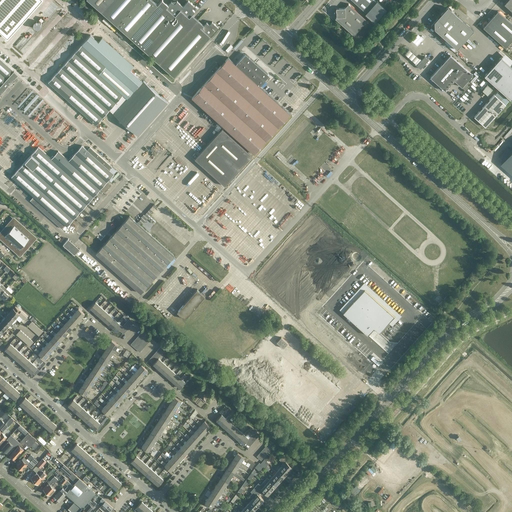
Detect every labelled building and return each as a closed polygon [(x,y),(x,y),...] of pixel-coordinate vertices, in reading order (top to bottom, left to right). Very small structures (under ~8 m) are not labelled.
[(0,0),(0,30),(8,37),(40,0),(0,0)] [(55,1),(45,13),(46,14),(63,29),(67,32),(70,35),(75,29),(75,28),(76,27),(75,26),(75,25),(74,24),(69,20),(77,11),(63,0),(58,0),(57,2),(55,1)] [(88,0),(101,12),(111,0),(88,0)] [(111,0),(101,12),(116,25),(138,0),(111,0)] [(138,0),(116,25),(129,37),(158,5),(152,0),(138,0)] [(162,0),(161,0),(158,5),(129,37),(159,63),(198,19),(192,14),(195,11),(193,9),(192,8),(194,6),(188,0),(187,0),(183,6),(177,1),(176,1),(175,2),(174,2),(173,1),(172,2),(172,1),(168,5),(162,0)] [(352,0),(366,12),(376,1),(374,0),(352,0)] [(336,8),(336,12),(337,17),(335,18),(354,35),(367,20),(349,4),(345,8),(336,8)] [(448,7),(431,26),(457,49),(474,30),(448,7)] [(506,47),(511,40),(511,23),(498,11),(483,27),(506,47)] [(198,19),(159,63),(174,77),(218,27),(212,22),(211,23),(210,22),(209,22),(208,23),(206,21),(203,24),(198,19)] [(417,45),(423,38),(418,33),(411,40),(417,45)] [(99,42),(94,38),(91,35),(82,45),(64,65),(48,82),(54,87),(57,89),(64,96),(96,125),(109,110),(114,114),(117,111),(140,84),(143,81),(130,70),(134,66),(102,38),(99,42)] [(269,75),(245,53),(236,64),(228,57),(192,98),(254,154),(290,113),(286,109),(260,85),(269,75)] [(472,75),(450,55),(430,77),(445,91),(454,80),(462,87),(472,75)] [(420,69),(429,60),(425,56),(421,60),(420,58),(415,64),(420,69)] [(484,75),(511,99),(511,97),(511,66),(501,56),(484,75)] [(17,75),(0,59),(0,93),(6,87),(17,75)] [(469,78),(473,82),(480,74),(476,70),(473,73),(473,74),(469,78)] [(140,84),(117,111),(114,114),(113,114),(138,136),(167,102),(143,81),(140,84)] [(482,90),(488,95),(493,89),(488,84),(482,90)] [(33,88),(20,103),(25,107),(23,108),(30,114),(44,98),(41,95),(33,88)] [(475,116),(486,126),(506,104),(495,94),(475,116)] [(64,117),(50,132),(61,143),(76,128),(64,117)] [(225,186),(251,157),(252,156),(222,129),(195,159),(225,186)] [(90,147),(87,150),(82,146),(82,145),(68,160),(68,161),(58,151),(51,159),(49,157),(38,147),(11,177),(33,196),(30,200),(62,228),(64,226),(65,225),(67,226),(100,189),(105,193),(111,185),(107,181),(113,174),(111,172),(114,170),(111,168),(112,167),(90,147)] [(511,152),(501,164),(509,171),(507,173),(511,177),(511,152)] [(101,240),(121,219),(114,212),(94,234),(101,240)] [(129,216),(96,254),(141,293),(174,256),(129,216)] [(11,223),(2,232),(3,233),(1,235),(4,238),(3,239),(17,251),(17,250),(20,252),(22,250),(23,251),(31,241),(31,240),(33,238),(30,236),(31,235),(26,231),(27,230),(23,226),(22,227),(17,222),(16,223),(14,221),(12,224),(11,223)] [(167,245),(173,238),(156,222),(149,229),(167,245)] [(262,239),(260,237),(257,242),(265,248),(271,239),(267,237),(269,235),(266,233),(264,235),(264,236),(262,239)] [(74,254),(80,249),(68,238),(63,244),(74,254)] [(327,240),(288,282),(361,345),(400,301),(327,240)] [(9,294),(10,293),(11,293),(12,291),(12,290),(8,286),(6,288),(0,295),(5,300),(9,295),(9,294)] [(205,296),(197,289),(177,312),(185,319),(205,296)] [(99,298),(90,308),(95,312),(100,306),(97,304),(101,299),(99,298)] [(100,306),(95,312),(99,316),(104,310),(102,308),(105,303),(103,302),(100,306)] [(13,308),(9,313),(16,319),(19,315),(25,320),(28,318),(21,312),(19,313),(18,312),(19,310),(16,307),(14,309),(13,308)] [(79,309),(76,311),(72,308),(70,310),(74,313),(81,319),(85,314),(79,309)] [(104,310),(99,316),(103,320),(109,314),(104,310)] [(109,314),(103,320),(108,324),(113,318),(110,316),(114,311),(112,310),(109,314)] [(16,319),(9,313),(5,317),(12,323),(16,319)] [(74,313),(70,318),(77,323),(81,319),(74,313)] [(113,318),(108,324),(112,328),(118,322),(115,320),(119,315),(117,314),(113,318)] [(77,323),(70,318),(68,320),(64,316),(62,318),(65,321),(66,322),(73,328),(77,323)] [(12,323),(5,317),(1,322),(8,328),(10,325),(12,323)] [(66,322),(64,325),(57,318),(55,320),(62,327),(63,327),(64,328),(69,332),(73,328),(66,322)] [(118,322),(112,328),(117,332),(119,330),(121,328),(122,326),(118,322)] [(62,327),(59,331),(64,336),(65,337),(69,332),(64,328),(63,327),(62,327)] [(59,331),(56,334),(52,330),(50,332),(54,336),(55,336),(61,341),(65,337),(64,336),(59,331)] [(54,336),(52,338),(48,335),(47,335),(44,332),(43,334),(50,340),(51,340),(57,346),(61,341),(55,336),(54,336)] [(281,336),(255,367),(280,388),(284,383),(285,382),(286,380),(284,378),(286,376),(291,377),(308,391),(308,393),(310,395),(314,396),(319,398),(318,400),(321,403),(321,406),(323,408),(322,412),(341,389),(335,384),(339,380),(302,348),(301,348),(299,351),(281,336)] [(14,339),(5,349),(9,354),(15,348),(12,345),(16,341),(14,339)] [(51,340),(50,340),(48,343),(44,339),(42,341),(45,344),(47,345),(53,350),(57,346),(51,340)] [(112,340),(108,345),(115,350),(117,347),(122,350),(123,348),(112,340)] [(47,345),(44,347),(40,344),(38,345),(41,348),(43,349),(49,355),(53,350),(47,345)] [(115,350),(108,345),(105,350),(112,355),(115,350)] [(19,352),(14,358),(18,362),(24,356),(21,353),(25,349),(23,347),(19,351),(19,352)] [(15,348),(9,354),(14,358),(19,352),(19,351),(15,348)] [(43,349),(40,352),(36,348),(34,350),(37,353),(39,354),(45,359),(49,355),(43,349)] [(112,355),(105,350),(102,355),(109,360),(111,357),(115,360),(116,358),(113,356),(112,355)] [(155,362),(153,364),(157,368),(162,362),(160,360),(164,355),(162,354),(161,355),(159,357),(158,358),(157,359),(155,362)] [(109,360),(102,355),(98,360),(105,365),(109,360)] [(24,356),(18,362),(23,366),(28,360),(24,356)] [(33,364),(27,370),(32,374),(37,368),(34,365),(38,361),(41,363),(43,360),(38,356),(32,363),(33,364)] [(162,362),(157,368),(162,372),(167,366),(164,364),(168,359),(166,358),(164,361),(162,362)] [(28,360),(23,366),(27,370),(33,364),(32,363),(28,360)] [(105,365),(98,360),(95,365),(102,370),(104,367),(108,370),(110,368),(106,365),(105,365)] [(147,370),(141,365),(139,367),(135,364),(133,366),(137,369),(143,375),(147,370)] [(103,370),(102,370),(95,365),(92,370),(99,375),(101,372),(105,375),(107,373),(103,370)] [(167,366),(162,372),(166,376),(171,370),(167,366)] [(137,369),(135,372),(131,368),(129,370),(132,373),(133,374),(139,379),(143,375),(137,369)] [(99,375),(92,370),(89,376),(95,380),(96,380),(97,377),(102,380),(103,378),(100,375),(99,375)] [(171,370),(166,376),(171,380),(176,374),(171,370)] [(181,378),(178,376),(182,371),(180,370),(176,374),(171,380),(175,384),(181,378)] [(139,379),(133,374),(131,376),(127,373),(125,371),(124,373),(125,374),(125,375),(128,377),(129,378),(135,384),(139,379)] [(181,378),(175,384),(180,388),(185,382),(182,380),(186,375),(184,374),(181,378)] [(95,380),(89,376),(85,381),(92,385),(94,382),(99,385),(100,383),(97,380),(96,380),(95,380)] [(3,377),(0,380),(0,386),(2,388),(7,381),(8,380),(7,379),(6,380),(3,377)] [(125,383),(131,388),(135,384),(129,378),(127,381),(125,383)] [(131,388),(125,383),(123,385),(117,380),(115,382),(120,386),(121,387),(127,393),(131,388)] [(7,381),(2,388),(6,392),(12,385),(13,384),(11,383),(10,384),(7,381)] [(92,385),(85,381),(82,386),(89,390),(92,385)] [(12,385),(6,392),(11,396),(16,389),(17,388),(16,387),(15,388),(12,385)] [(89,390),(82,386),(79,391),(86,395),(89,390)] [(121,387),(119,390),(115,386),(113,388),(118,392),(117,392),(124,397),(127,393),(121,387)] [(289,386),(277,400),(312,432),(325,418),(289,386)] [(16,389),(11,396),(15,400),(21,394),(21,393),(22,393),(20,391),(19,392),(16,389)] [(117,392),(115,394),(111,391),(109,392),(112,395),(114,396),(120,402),(124,397),(117,392)] [(78,403),(75,401),(79,397),(77,395),(68,405),(72,409),(78,403)] [(114,396),(111,399),(107,395),(105,397),(110,401),(116,406),(120,402),(114,396)] [(201,395),(196,401),(195,402),(200,406),(206,400),(204,398),(205,397),(203,395),(202,396),(201,395)] [(24,408),(30,401),(31,401),(29,399),(28,400),(25,397),(20,404),(24,408)] [(174,397),(171,402),(178,406),(180,403),(185,406),(186,404),(174,397)] [(82,407),(79,405),(83,401),(81,399),(78,403),(72,409),(77,413),(82,407)] [(30,401),(24,408),(29,412),(34,405),(35,404),(34,403),(33,404),(30,401)] [(110,401),(106,405),(112,411),(116,406),(110,401)] [(178,406),(171,402),(168,407),(175,411),(177,408),(184,412),(185,410),(178,406)] [(86,411),(84,409),(88,405),(86,403),(82,407),(77,413),(81,417),(86,411)] [(106,405),(103,408),(99,404),(97,406),(102,410),(108,415),(112,411),(106,405)] [(34,405),(29,412),(33,416),(39,409),(40,408),(38,407),(37,408),(34,405)] [(91,415),(88,413),(92,408),(90,407),(86,411),(81,417),(86,421),(91,415)] [(186,419),(179,414),(175,411),(168,407),(164,412),(171,416),(172,416),(173,413),(178,416),(185,420),(186,419)] [(0,416),(4,420),(8,415),(10,418),(11,417),(1,409),(0,410),(0,416)] [(39,409),(33,416),(38,420),(43,413),(44,412),(43,411),(42,412),(39,409)] [(193,418),(198,412),(195,410),(190,416),(193,418)] [(225,410),(216,420),(221,424),(226,418),(223,415),(227,411),(225,410)] [(90,425),(95,419),(93,417),(97,412),(95,411),(91,415),(86,421),(90,425)] [(171,416),(164,412),(161,417),(168,421),(170,418),(175,421),(176,419),(172,416),(171,416)] [(43,413),(38,420),(42,424),(48,417),(48,416),(47,415),(46,416),(43,413)] [(100,423),(97,421),(101,417),(99,415),(95,419),(90,425),(95,430),(100,423)] [(48,417),(42,424),(47,428),(52,421),(53,420),(52,419),(51,420),(48,417)] [(168,421),(161,417),(158,422),(165,426),(167,423),(172,426),(173,424),(168,421)] [(226,418),(221,424),(225,428),(231,422),(230,422),(226,418)] [(231,422),(225,428),(230,432),(235,426),(232,424),(236,420),(234,418),(230,422),(231,422)] [(204,421),(202,424),(198,420),(196,422),(201,425),(200,426),(206,431),(210,426),(204,421)] [(52,421),(47,428),(51,432),(57,425),(57,424),(56,423),(55,424),(52,421)] [(165,426),(158,422),(155,427),(162,431),(164,428),(168,431),(170,429),(165,426)] [(200,426),(198,428),(194,424),(192,426),(197,430),(196,430),(202,436),(206,431),(200,426)] [(235,426),(230,432),(234,436),(240,430),(235,426)] [(240,430),(234,436),(239,440),(244,434),(241,431),(242,430),(245,427),(243,426),(240,429),(240,430)] [(162,431),(155,427),(151,432),(158,436),(159,436),(160,433),(165,436),(166,434),(162,431)] [(196,430),(194,433),(190,429),(188,427),(186,429),(189,431),(188,431),(193,434),(192,435),(198,440),(202,436),(196,430)] [(244,434),(239,440),(243,444),(245,442),(247,440),(249,438),(246,435),(249,431),(248,430),(244,434)] [(19,445),(9,455),(11,457),(11,458),(13,460),(14,459),(14,460),(18,455),(23,449),(23,448),(27,444),(30,447),(36,439),(28,432),(22,440),(21,440),(19,442),(18,444),(19,445)] [(158,436),(151,432),(148,437),(155,441),(157,438),(162,441),(163,439),(159,436),(158,436)] [(8,440),(1,448),(6,452),(8,451),(10,453),(18,444),(19,442),(11,435),(7,439),(8,440)] [(192,435),(188,439),(194,444),(198,440),(192,435)] [(155,441),(148,437),(145,442),(152,446),(154,443),(158,446),(160,444),(155,441)] [(188,439),(186,442),(182,438),(180,440),(185,443),(184,444),(191,449),(194,444),(188,439)] [(390,446),(394,449),(399,442),(395,439),(390,446)] [(152,446),(145,442),(142,447),(148,452),(151,448),(155,451),(156,449),(152,446)] [(77,443),(73,447),(71,445),(67,449),(69,451),(71,450),(75,454),(82,446),(81,445),(80,446),(77,443)] [(184,444),(181,448),(187,453),(191,449),(184,444)] [(82,446),(75,454),(80,458),(86,451),(87,450),(85,449),(84,450),(81,448),(82,447),(82,446)] [(181,448),(178,451),(174,447),(172,449),(177,452),(177,453),(183,458),(187,453),(181,448)] [(86,451),(80,458),(84,462),(91,454),(89,453),(89,454),(86,451)] [(141,459),(138,457),(142,453),(140,451),(131,462),(135,465),(141,459)] [(177,453),(174,455),(170,451),(168,453),(173,457),(179,462),(183,458),(177,453)] [(238,453),(234,458),(241,462),(243,459),(244,460),(248,462),(250,464),(248,467),(252,469),(255,463),(249,459),(249,460),(246,458),(244,457),(238,453)] [(22,470),(27,464),(32,468),(39,461),(31,454),(26,459),(24,457),(16,465),(22,470)] [(91,454),(84,462),(89,466),(95,458),(94,457),(93,458),(90,456),(91,455),(91,454)] [(289,460),(283,455),(281,458),(279,460),(284,464),(282,466),(288,472),(292,467),(287,462),(289,460)] [(173,457),(169,461),(175,467),(179,462),(173,457)] [(36,465),(40,468),(31,478),(34,481),(40,475),(38,474),(44,467),(42,466),(47,461),(43,458),(36,465)] [(95,458),(89,466),(93,470),(100,462),(98,461),(98,462),(95,460),(96,459),(95,458)] [(234,458),(231,463),(238,467),(241,462),(234,458)] [(140,469),(145,463),(141,459),(135,465),(136,466),(140,469)] [(150,467),(147,465),(151,461),(149,459),(145,463),(140,469),(144,473),(150,467)] [(267,461),(264,459),(260,464),(265,468),(269,463),(267,461)] [(169,461),(166,464),(162,460),(160,462),(165,466),(171,471),(175,467),(169,461)] [(100,462),(93,470),(98,474),(104,466),(103,465),(102,466),(99,463),(100,463),(100,462)] [(154,471),(151,469),(155,465),(153,463),(150,467),(144,473),(149,477),(154,471)] [(231,463),(228,468),(235,472),(237,469),(241,472),(242,470),(238,467),(231,463)] [(259,463),(257,465),(255,467),(261,472),(265,468),(260,464),(259,463)] [(71,511),(78,511),(95,493),(72,473),(63,465),(60,468),(69,476),(69,477),(70,478),(75,482),(72,486),(70,484),(65,489),(67,492),(65,494),(74,502),(68,509),(71,511)] [(105,466),(104,466),(98,474),(102,478),(109,470),(107,469),(106,470),(104,468),(105,466)] [(282,466),(278,471),(284,477),(288,472),(282,466)] [(159,475),(156,473),(160,469),(158,467),(154,471),(149,477),(153,481),(159,475)] [(228,468),(225,473),(231,477),(233,474),(235,475),(238,477),(239,475),(236,473),(235,472),(228,468)] [(109,470),(102,478),(107,482),(113,474),(112,473),(111,474),(108,471),(109,470)] [(43,478),(47,475),(43,471),(40,475),(34,481),(38,485),(43,478)] [(163,480),(160,477),(164,473),(162,471),(160,474),(159,475),(153,481),(158,486),(163,480)] [(278,471),(274,475),(280,481),(284,477),(278,471)] [(225,473),(221,478),(228,482),(230,479),(231,480),(235,482),(236,480),(233,478),(231,477),(225,473)] [(114,474),(113,474),(107,482),(111,486),(117,479),(118,478),(116,477),(115,478),(113,475),(114,474)] [(274,475),(269,480),(276,486),(280,481),(274,475)] [(365,476),(356,484),(361,489),(369,481),(365,476)] [(276,486),(269,480),(267,477),(263,482),(265,484),(272,490),(276,486)] [(221,478),(218,483),(225,487),(227,484),(231,487),(233,485),(228,482),(221,478)] [(120,482),(117,479),(111,486),(116,490),(122,483),(121,483),(122,482),(121,481),(120,482)] [(46,492),(55,482),(53,481),(50,484),(48,483),(43,489),(46,492)] [(55,482),(46,492),(50,495),(56,489),(54,488),(57,484),(55,482)] [(265,484),(263,482),(259,487),(257,485),(255,487),(260,492),(262,490),(268,495),(272,490),(265,484)] [(218,483),(215,488),(221,492),(222,492),(225,487),(218,483)] [(60,500),(65,494),(67,492),(65,489),(62,487),(55,496),(60,500)] [(260,492),(255,487),(252,490),(254,492),(253,494),(255,496),(253,498),(260,504),(264,500),(258,495),(260,492)] [(215,488),(211,493),(218,497),(220,494),(225,497),(226,495),(222,492),(221,492),(215,488)] [(211,493),(208,498),(215,502),(217,499),(221,502),(223,500),(218,497),(211,493)] [(90,503),(89,504),(84,509),(87,511),(88,511),(93,507),(95,504),(92,501),(95,499),(93,497),(90,500),(89,502),(90,503)] [(208,498),(205,503),(212,508),(214,504),(222,510),(224,508),(215,502),(208,498)] [(253,498),(249,503),(256,509),(260,504),(253,498)] [(106,511),(109,511),(113,508),(105,501),(100,507),(106,511)] [(136,508),(134,510),(136,511),(139,511),(140,511),(141,511),(146,505),(147,504),(146,503),(145,504),(142,501),(136,508)] [(249,503),(245,508),(249,511),(252,511),(256,509),(249,503)]
